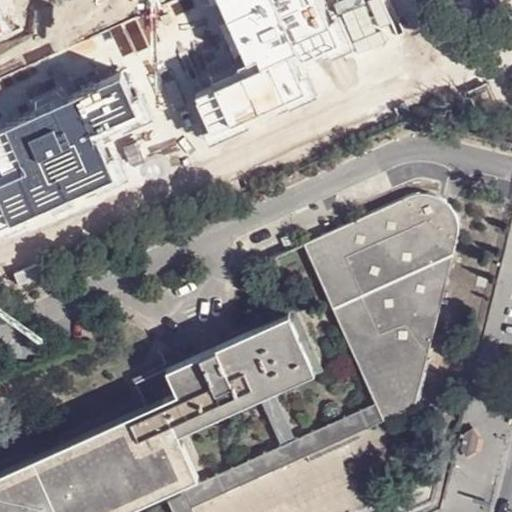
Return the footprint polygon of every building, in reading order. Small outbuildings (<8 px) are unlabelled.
[(194,0),(236,106),(318,74),(288,0),(42,0),(58,39),(47,43),(57,69),(72,63),(114,167),(214,128),(186,59),(172,64),(149,6),(165,0),(194,0)] [(304,239),(377,401),(383,417),(410,406),(456,232),(458,221),(455,209),(449,199),(440,191),(429,187),(417,188),(406,191),(304,239)] [(288,303),(165,356),(166,363),(292,308),(317,367),(325,363),(275,255),(268,258),(288,303)] [(175,381),(143,395),(0,459),(0,511),(106,511),(165,486),(181,478),(183,477),(196,472),(177,426),(260,391),(273,387),(317,367),(292,308),(166,363),(175,381)] [(131,370),(143,395),(175,381),(166,363),(165,356),(131,370)] [(295,434),(273,387),(260,391),(283,441),(185,486),(181,478),(165,486),(176,511),(197,511),(193,502),(383,417),(377,401),(295,434)] [(500,396),(497,407),(504,409),(508,398),(500,396)] [(475,427),(466,431),(462,445),(467,454),(476,449),(480,437),(475,427)]
